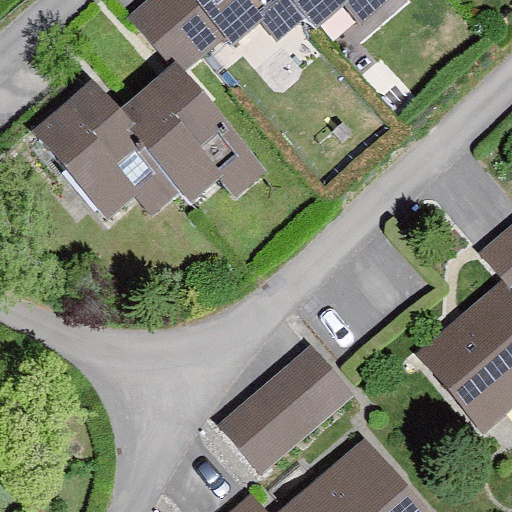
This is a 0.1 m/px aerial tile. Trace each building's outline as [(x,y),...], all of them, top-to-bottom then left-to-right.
[(138,0),(194,58),(255,0),(256,0),(292,37),(331,0),(356,0),(367,11),(378,0),(138,0)] [(104,101),(59,49),(0,100),(0,111),(76,197),(131,149),(218,248),(260,212),(278,233),(319,198),(243,111),(226,126),(160,52),(104,101)] [(511,227),(499,239),(511,253),(511,227)] [(511,393),(511,270),(434,339),(495,408),(511,393)] [(328,322),(238,394),(280,447),(371,375),(328,322)] [(276,463),(219,511),(471,511),(473,511),(387,413),(299,489),(276,463)]
